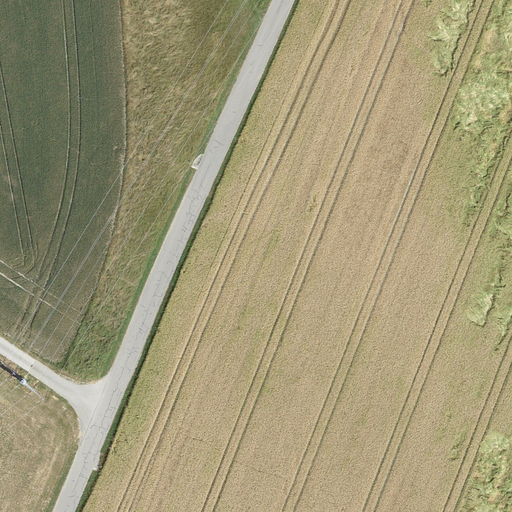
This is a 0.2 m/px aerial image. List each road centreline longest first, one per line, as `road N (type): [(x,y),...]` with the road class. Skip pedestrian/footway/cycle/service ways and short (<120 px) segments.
road 1 (unclassified): [(75,511),(289,0)]
road 2 (track): [(0,329),(125,402)]
